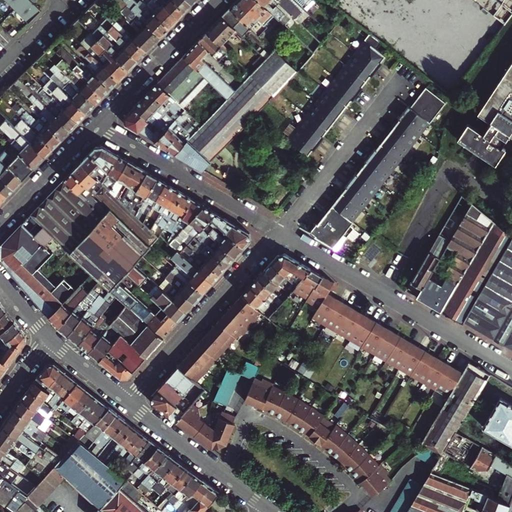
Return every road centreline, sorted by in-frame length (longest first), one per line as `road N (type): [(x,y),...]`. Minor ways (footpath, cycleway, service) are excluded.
road 1 (residential): [(277,232),(511,368)]
road 2 (residential): [(223,474),(249,413),(322,456),(360,494),(339,511)]
road 3 (residential): [(127,400),(277,232)]
road 4 (residential): [(97,125),(277,232)]
road 5 (residential): [(277,232),(406,72)]
road 6 (unknown): [(511,210),(473,189),(449,187),(386,295)]
road 7 (residential): [(97,125),(217,0)]
road 8 (residential): [(0,223),(97,125)]
road 9 (residential): [(127,400),(223,474)]
